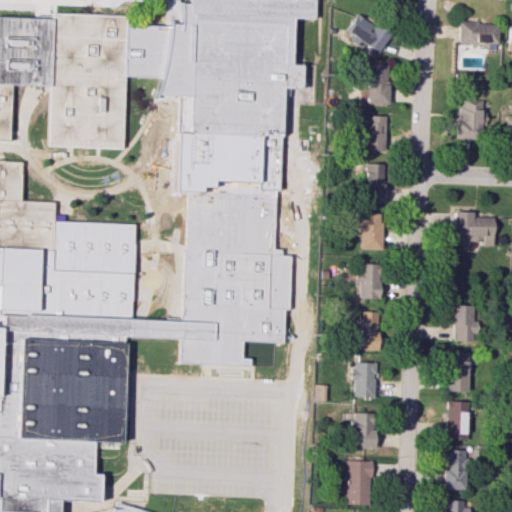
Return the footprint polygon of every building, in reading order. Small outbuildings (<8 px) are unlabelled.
[(0,138),(8,139),(10,86),(47,87),(44,145),(119,148),(123,76),(161,77),(156,95),(190,96),(188,133),(280,136),(282,87),(301,88),(302,65),(291,65),(293,16),(312,17),(313,0),(190,0),(190,3),(181,2),(181,0),(166,0),(166,27),(124,25),(125,17),(53,15),(53,21),(0,19),(0,138)] [(374,53),(387,35),(355,12),(343,29),(353,37),(350,41),(359,48),(362,44),(374,53)] [(495,23),(456,22),(456,43),(495,43),(495,23)] [(365,103),(385,103),(386,64),(358,63),(357,75),(365,76),(365,103)] [(455,138),(478,139),(480,101),(457,100),(455,138)] [(511,137),(511,114),(503,114),(502,137),(511,137)] [(382,150),(383,115),(365,115),(364,122),(357,122),(357,133),(361,134),(360,149),(382,150)] [(0,511),(54,511),(55,498),(95,500),(96,474),(88,474),(90,441),(117,442),(118,413),(119,372),(120,335),(176,338),(175,362),(246,365),(246,358),(238,357),(239,340),(280,342),(281,308),(286,308),(288,254),(279,254),(279,248),(271,248),(273,196),(185,192),(183,250),(181,250),(178,321),(126,319),(130,224),(49,221),(50,202),(17,201),(18,161),(0,160),(0,511)] [(362,202),(387,203),(387,187),(381,187),(382,163),(363,163),(362,202)] [(451,235),(467,235),(467,241),(480,241),(480,245),(490,245),(491,216),(471,216),(471,211),(452,211),(451,235)] [(357,249),(380,249),(381,213),(357,212),(357,249)] [(377,298),(378,263),(357,263),(357,269),(353,269),(352,281),(357,281),(357,298),(377,298)] [(472,341),(472,305),(449,304),(448,324),(453,324),(452,340),(472,341)] [(378,311),(358,310),(356,349),(376,350),(378,311)] [(465,391),(466,352),(446,352),(445,390),(465,391)] [(349,396),(371,397),(373,362),(350,361),(349,396)] [(322,400),(323,384),(313,384),(312,400),(322,400)] [(443,439),(463,439),(464,400),(443,400),(443,439)] [(371,448),(372,428),(368,428),(369,412),(349,412),(348,430),(352,430),(352,447),(371,448)] [(461,489),(462,449),(441,449),(440,488),(461,489)] [(368,460),(343,459),(342,504),(367,504),(368,460)] [(465,511),(465,507),(459,507),(460,500),(440,499),(439,511),(465,511)] [(110,511),(146,511),(147,511),(113,503),(110,511)]
